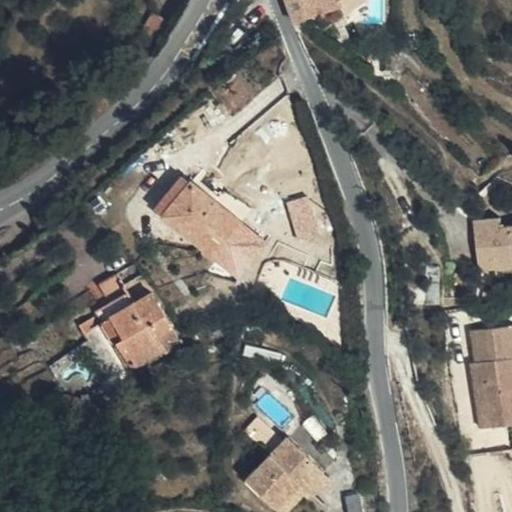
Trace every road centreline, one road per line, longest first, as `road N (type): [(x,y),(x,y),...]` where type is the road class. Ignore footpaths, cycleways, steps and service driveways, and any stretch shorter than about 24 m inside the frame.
road 1 (tertiary): [(396,511),(366,232),(278,0)]
road 2 (tertiary): [(0,213),(49,183),(154,88)]
